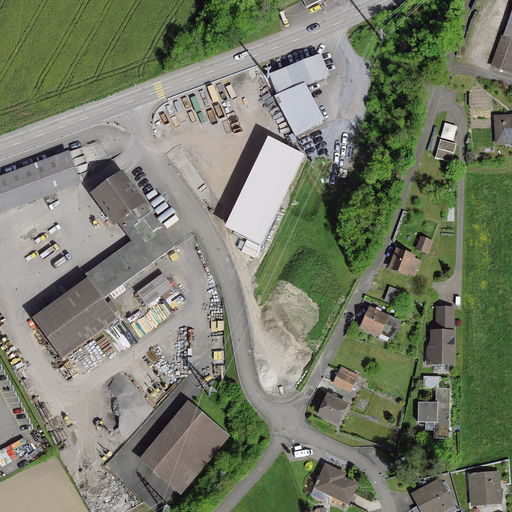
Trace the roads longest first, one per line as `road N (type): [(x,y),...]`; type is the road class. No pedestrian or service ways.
road 1 (residential): [(130,100),(145,141),(211,242),(248,385),(288,425)]
road 2 (residential): [(288,425),(367,276),(437,97)]
road 3 (residential): [(380,0),(130,100)]
road 4 (residential): [(130,100),(0,148)]
road 5 (residential): [(288,425),(357,460),(387,511)]
